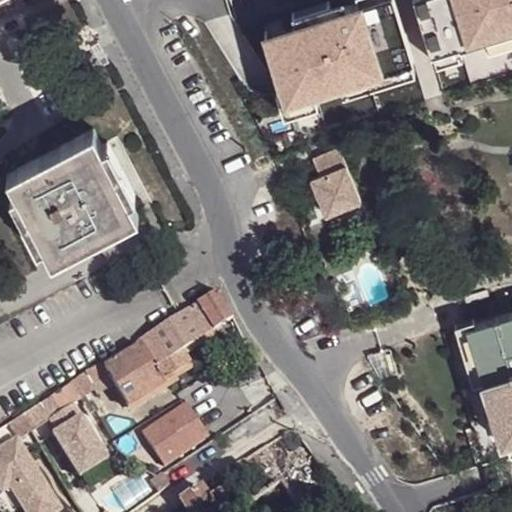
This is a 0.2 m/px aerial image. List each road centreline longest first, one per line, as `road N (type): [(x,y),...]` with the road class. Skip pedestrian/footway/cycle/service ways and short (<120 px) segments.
road 1 (residential): [(115,0),(217,190),(243,274),(391,511)]
road 2 (unknown): [(472,307),(319,402)]
road 3 (unknown): [(387,506),(511,464)]
